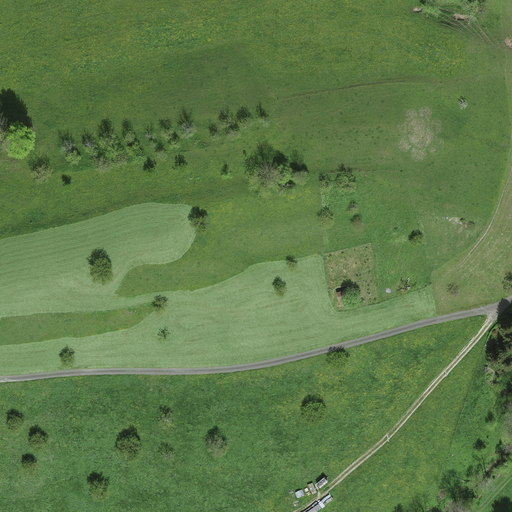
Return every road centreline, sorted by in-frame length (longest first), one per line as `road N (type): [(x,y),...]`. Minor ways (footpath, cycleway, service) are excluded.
road 1 (track): [(0,379),(257,365),(505,303)]
road 2 (track): [(505,303),(384,439),(293,511)]
